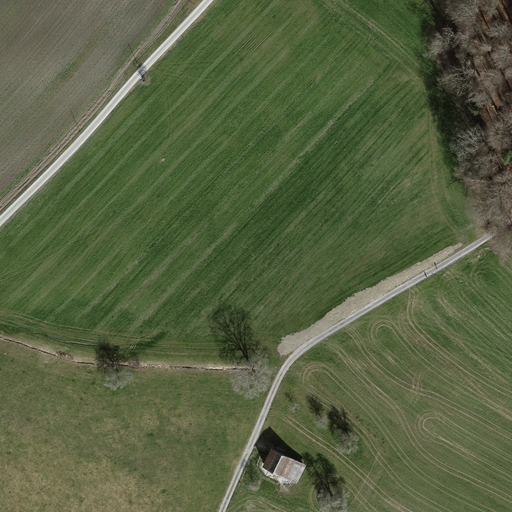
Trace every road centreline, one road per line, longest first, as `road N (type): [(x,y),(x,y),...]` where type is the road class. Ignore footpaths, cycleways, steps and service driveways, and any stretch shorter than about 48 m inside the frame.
road 1 (track): [(222,511),(288,362),(511,218)]
road 2 (unclassified): [(0,222),(209,0)]
road 3 (track): [(511,122),(453,0)]
